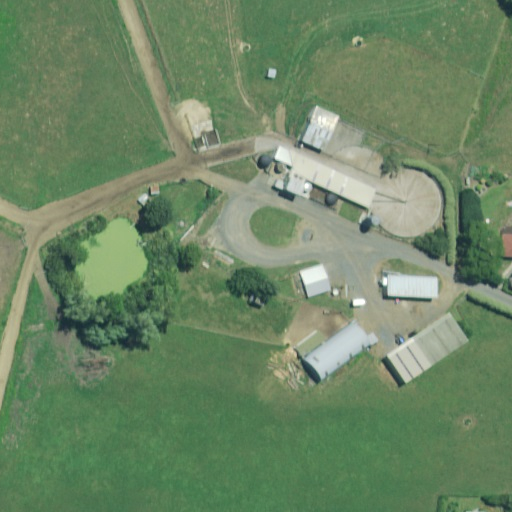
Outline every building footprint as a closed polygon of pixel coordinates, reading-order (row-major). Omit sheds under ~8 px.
[(337,117),(315,108),(300,142),(322,152),(337,117)] [(342,198),(367,209),(375,190),(290,152),(291,167),(281,190),(296,197),(304,180),(342,198)] [(511,236),(502,236),(501,258),(511,258),(511,236)] [(331,291),(323,266),(301,273),(309,299),(331,291)] [(435,279),(386,276),(385,296),(434,299),(435,279)] [(465,341),(447,315),(409,341),(427,368),(465,341)] [(367,346),(351,325),(303,360),(318,382),(367,346)] [(302,359),(325,342),(318,331),(294,349),(302,359)]
